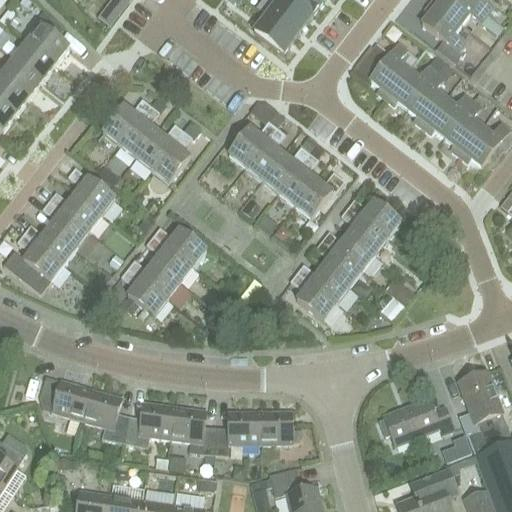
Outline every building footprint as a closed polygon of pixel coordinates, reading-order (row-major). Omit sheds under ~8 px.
[(239,0),(228,0),(228,1),(237,9),(242,2),(239,0)] [(303,0),(284,0),(280,6),(307,27),(318,11),(303,0)] [(303,0),(318,11),(326,0),(303,0)] [(486,19),(461,0),(443,0),(443,1),(441,0),(436,0),(432,5),(462,29),(470,19),(480,27),(486,19)] [(461,0),(486,19),(487,19),(492,23),(499,28),(506,20),(493,10),(483,2),(484,0),(461,0)] [(462,29),(432,5),(425,14),(430,17),(422,28),(442,43),(458,55),(464,47),(454,39),(462,29)] [(280,6),(268,22),(295,42),(307,27),(280,6)] [(120,18),(108,9),(98,21),(110,30),(120,18)] [(9,12),(0,22),(0,25),(11,34),(18,26),(12,21),(16,17),(9,12)] [(268,22),(256,38),(283,58),(295,42),(268,22)] [(492,23),(486,31),(496,39),(503,31),(499,28),(492,23)] [(27,46),(56,69),(70,52),(41,29),(27,46)] [(0,31),(0,52),(2,54),(12,41),(0,31)] [(435,53),(454,68),(461,58),(458,55),(442,43),(435,53)] [(56,69),(27,46),(14,63),(43,86),(56,69)] [(386,103),(408,74),(398,67),(406,55),(398,49),(390,60),(379,51),(369,63),(366,60),(356,73),(370,85),(381,93),(378,97),(386,103)] [(435,78),(443,67),(435,61),(427,72),(435,78)] [(14,63),(1,79),(29,102),(43,86),(14,63)] [(451,73),(443,67),(435,78),(443,83),(451,73)] [(419,82),(408,74),(386,103),(394,109),(396,105),(407,113),(435,78),(427,72),(419,82)] [(443,83),(435,78),(407,113),(418,121),(414,125),(422,132),(445,103),(434,95),(443,83)] [(29,102),(1,79),(0,80),(0,105),(16,119),(29,102)] [(445,103),(422,132),(431,138),(433,134),(444,142),(472,107),(463,100),(456,111),(445,103)] [(157,101),(151,110),(119,150),(135,163),(157,135),(150,130),(160,117),(159,116),(166,108),(157,101)] [(219,117),(227,124),(239,110),(230,102),(219,117)] [(151,110),(143,104),(133,117),(124,110),(103,137),(119,150),(151,110)] [(16,119),(0,105),(0,134),(2,136),(16,119)] [(480,113),(472,107),(444,142),(455,150),(451,155),(459,161),(481,132),(471,124),(480,113)] [(245,173),(276,132),(284,122),(276,116),(268,126),(258,139),(250,132),(228,160),(245,173)] [(183,136),(152,176),(169,189),(190,162),(182,156),(192,143),(193,144),(200,136),(191,128),(184,137),(183,136)] [(165,142),(157,135),(135,163),(152,176),(183,136),(175,129),(165,142)] [(492,140),(481,132),(459,161),(466,167),(470,163),(481,172),(492,159),(509,136),(500,129),(492,140)] [(285,139),(276,132),(245,173),(261,185),(282,157),(275,151),(285,139)] [(316,148),(308,142),(302,150),(310,156),(316,148)] [(310,156),(309,158),(315,163),(323,153),(316,148),(310,156)] [(282,157),(261,185),(277,198),(308,158),(300,151),(291,164),(282,157)] [(308,158),(277,198),(294,210),(315,183),(308,177),(317,165),(315,163),(309,158),(308,158)] [(356,163),(343,179),(354,187),(367,172),(356,163)] [(97,179),(104,185),(111,176),(104,170),(97,179)] [(74,199),(101,220),(115,203),(75,172),(67,181),(81,191),(74,199)] [(324,189),(315,183),(294,210),(311,224),(332,196),(335,198),(344,186),(333,177),(324,189)] [(132,203),(139,208),(142,204),(142,200),(137,196),(132,203)] [(56,197),(49,206),(89,237),(101,220),(74,199),(69,207),(56,197)] [(507,216),(511,209),(511,205),(507,202),(501,211),(507,216)] [(260,211),(250,204),(242,214),(252,221),(260,211)] [(354,204),(347,213),(387,244),(404,222),(399,218),(395,223),(374,206),(367,214),(354,204)] [(89,237),(49,206),(43,214),(55,224),(49,232),(76,253),(89,237)] [(387,244),(347,213),(341,221),(354,231),(347,239),(374,260),(387,244)] [(145,237),(155,225),(147,220),(138,232),(145,237)] [(273,238),(283,246),(291,236),(280,228),(273,238)] [(76,253),(49,232),(43,240),(30,230),(24,238),(63,269),(76,253)] [(159,232),(153,241),(193,272),(206,255),(179,234),(172,242),(159,232)] [(329,237),(322,246),(361,277),(374,260),(347,239),(341,247),(329,237)] [(63,269),(24,238),(17,246),(29,256),(23,264),(21,263),(14,272),(27,282),(34,273),(50,286),(63,269)] [(193,272),(153,241),(146,249),(159,259),(153,267),(180,289),(193,272)] [(361,277),(322,246),(315,254),(328,264),(322,272),(348,293),(361,277)] [(109,266),(118,273),(124,265),(115,258),(109,266)] [(180,289),(153,267),(147,275),(134,265),(127,273),(168,305),(180,289)] [(303,269),(296,278),(336,309),(348,293),(322,272),(316,279),(303,269)] [(168,305),(127,273),(121,282),(134,292),(127,300),(138,309),(143,312),(149,317),(155,321),(168,305)] [(100,284),(106,288),(112,280),(104,274),(100,279),(100,284)] [(336,309),(296,278),(289,286),(303,297),(296,305),(323,326),(336,309)] [(396,303),(405,310),(414,299),(405,292),(396,303)] [(138,309),(127,300),(120,309),(131,318),(138,309)] [(149,318),(149,317),(143,312),(137,320),(144,325),(144,324),(149,318)] [(477,436),(467,440),(494,511),(511,511),(511,447),(506,450),(495,421),(502,418),(486,377),(459,387),(477,436)] [(82,426),(92,394),(60,385),(60,386),(45,381),(39,404),(41,413),(52,416),(52,417),(82,426)] [(122,403),(92,394),(82,426),(106,432),(102,444),(124,448),(130,421),(118,418),(122,403)] [(444,412),(433,417),(428,404),(384,421),(385,425),(380,427),(385,442),(391,440),(396,451),(440,434),(442,439),(453,434),(444,412)] [(141,423),(130,421),(124,448),(147,452),(149,441),(170,444),(171,444),(177,412),(143,408),(141,423)] [(171,444),(170,444),(169,455),(201,459),(215,460),(217,432),(204,431),(206,416),(177,412),(171,444)] [(228,433),(217,432),(215,460),(228,461),(229,449),(261,449),(261,417),(228,417),(228,433)] [(292,417),(261,417),(261,449),(292,449),(292,417)] [(312,422),(312,443),(330,443),(330,422),(312,422)] [(472,458),(464,437),(451,442),(459,463),(472,458)] [(2,448),(23,462),(26,458),(23,455),(26,451),(8,439),(2,448)] [(0,474),(11,482),(23,462),(2,448),(0,446),(0,474)] [(56,470),(68,471),(69,463),(57,461),(56,470)] [(272,491),(299,484),(296,473),(269,480),(272,491)] [(117,474),(116,481),(122,482),(126,479),(127,475),(117,474)] [(450,511),(446,502),(457,498),(448,475),(411,489),(416,502),(398,509),(398,511),(450,511)] [(272,491),(275,502),(285,499),(288,511),(322,511),(317,491),(301,495),(299,484),(272,491)] [(202,495),(212,496),(213,486),(203,485),(202,495)] [(160,488),(159,497),(188,500),(189,491),(160,488)] [(253,496),(255,505),(268,501),(266,493),(253,496)] [(492,511),(486,494),(462,503),(465,511),(492,511)] [(109,511),(111,500),(80,496),(77,511),(109,511)] [(111,500),(109,511),(140,511),(142,505),(111,500)]
